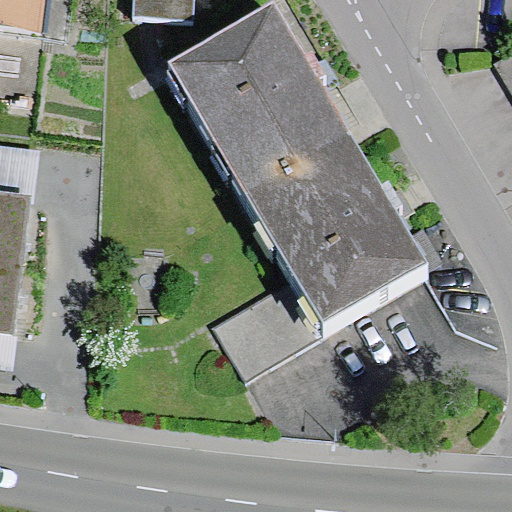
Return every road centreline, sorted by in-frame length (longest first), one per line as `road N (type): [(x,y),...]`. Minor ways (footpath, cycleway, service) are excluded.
road 1 (secondary): [(321,511),(0,462)]
road 2 (residential): [(511,275),(350,0)]
